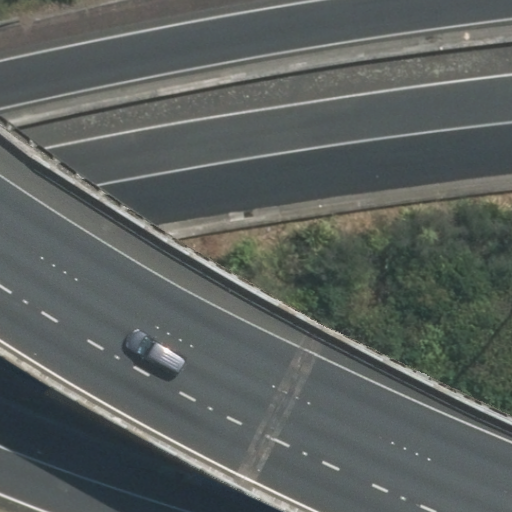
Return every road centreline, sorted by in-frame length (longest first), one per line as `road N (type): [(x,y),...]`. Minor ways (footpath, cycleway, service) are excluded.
road 1 (motorway): [(511,479),(241,353),(0,214)]
road 2 (motorway): [(0,204),(87,180),(371,132),(511,118)]
road 3 (motorway): [(0,85),(492,0)]
road 4 (motorway): [(0,459),(134,511)]
